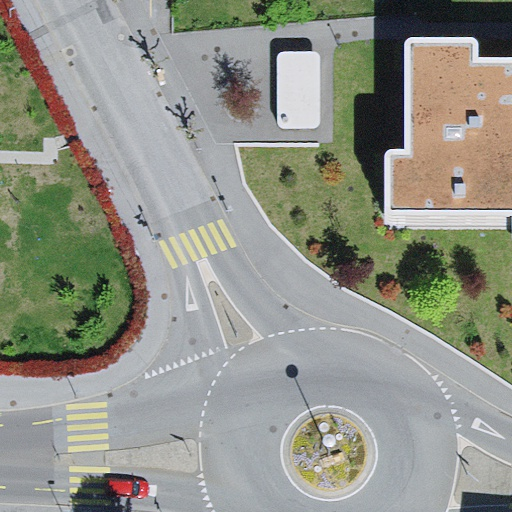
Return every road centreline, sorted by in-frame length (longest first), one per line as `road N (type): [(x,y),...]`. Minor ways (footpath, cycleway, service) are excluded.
road 1 (tertiary): [(71,0),(242,343),(281,376)]
road 2 (primary): [(0,456),(240,452)]
road 3 (primary): [(431,469),(420,407),(373,366),(310,362),(281,376)]
